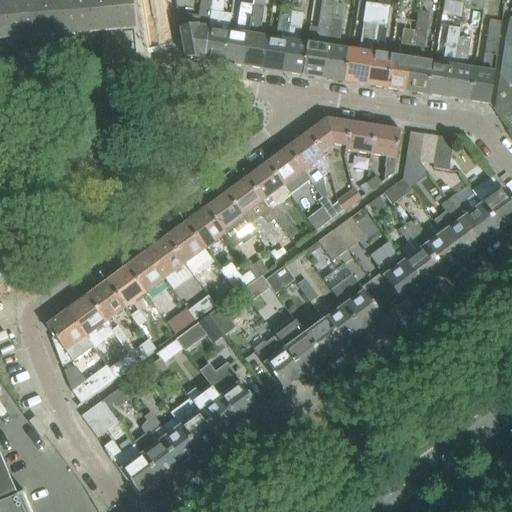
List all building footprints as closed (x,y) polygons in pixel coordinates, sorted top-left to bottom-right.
[(12,36),(21,35),(18,0),(0,0),(0,39),(12,38),(12,36)] [(67,31),(78,30),(75,0),(18,0),(21,35),(34,34),(34,37),(67,34),(67,31)] [(75,0),(78,30),(89,29),(89,32),(122,29),(122,27),(132,26),(132,29),(134,28),(131,0),(75,0)] [(203,60),(212,0),(208,0),(200,0),(198,17),(178,13),(177,14),(185,57),(203,60)] [(211,0),(212,0),(203,60),(222,63),(227,31),(232,0),(211,0)] [(240,0),(236,33),(227,31),(222,63),(242,66),(253,0),(240,0)] [(253,0),(242,66),(261,69),(267,38),(259,37),(264,0),(253,0)] [(322,0),(315,45),(307,44),(301,75),(303,76),(306,76),(314,78),(321,79),(334,4),(334,0),(322,0)] [(341,82),(344,82),(349,51),(347,51),(347,50),(338,49),(345,6),(334,4),(321,79),(339,81),(341,82)] [(365,85),(378,6),(367,4),(363,25),(359,53),(350,51),(349,51),(344,82),(365,85)] [(365,85),(385,89),(390,58),(382,57),(389,8),(378,6),(365,85)] [(281,72),(292,13),(280,11),(276,39),(267,38),(261,69),(281,72)] [(417,11),(414,33),(404,92),(427,95),(432,64),(430,64),(421,63),(429,13),(417,11)] [(303,14),(292,13),(281,72),(301,75),(307,44),(298,43),(303,14)] [(482,72),(473,71),(468,101),(489,105),(502,22),(490,20),(486,44),(482,72)] [(434,65),(432,64),(427,95),(448,98),(458,38),(460,29),(448,27),(446,38),(442,66),(434,65)] [(385,89),(404,92),(414,33),(403,31),(398,59),(390,58),(385,89)] [(458,38),(448,98),(468,101),(473,71),(465,70),(470,40),(458,38)] [(505,42),(502,62),(509,72),(511,69),(511,51),(510,48),(509,48),(505,42)] [(494,108),(493,109),(501,121),(511,112),(511,92),(500,76),(494,108)] [(326,120),(306,134),(323,156),(324,155),(321,152),(332,144),(345,146),(349,123),(326,120)] [(370,155),(374,127),(349,123),(345,146),(346,146),(345,151),(370,155)] [(393,174),(400,131),(374,127),(370,155),(385,157),(383,167),(384,167),(382,182),(383,183),(393,174)] [(406,158),(420,160),(424,135),(410,133),(406,158)] [(323,156),(306,134),(304,136),(297,141),(289,147),(287,148),(286,149),(310,181),(313,184),(329,172),(328,166),(327,161),(324,156),(323,157),(323,156)] [(437,137),(424,135),(420,160),(420,163),(433,165),(437,137)] [(453,140),(437,137),(433,165),(433,168),(449,171),(453,140)] [(267,164),(266,164),(290,196),(310,181),(286,149),(286,150),(282,152),(278,155),(267,164)] [(429,176),(420,163),(420,160),(406,158),(423,181),(429,176)] [(290,196),(266,164),(255,172),(250,176),(248,177),(246,179),(264,204),(269,211),(275,219),(290,240),(298,234),(277,206),(290,196)] [(322,177),(313,184),(316,188),(315,189),(322,198),(325,197),(326,196),(327,195),(322,177)] [(367,184),(373,191),(382,183),(377,177),(367,184)] [(474,195),(500,231),(511,221),(511,203),(492,177),(472,192),(474,195)] [(264,204),(246,179),(225,194),(249,226),(261,216),(269,211),(264,204)] [(403,180),(390,189),(399,201),(412,192),(410,190),(403,180)] [(355,189),(347,195),(355,204),(362,199),(355,189)] [(205,209),(224,234),(234,249),(242,243),(237,236),(250,227),(249,226),(225,194),(205,209)] [(344,212),(355,204),(347,195),(337,202),(344,212)] [(448,201),(481,245),(500,231),(474,195),(462,203),(456,195),(448,201)] [(322,198),(318,202),(323,209),(332,222),(340,215),(333,206),(326,196),(325,197),(322,198)] [(379,197),(368,206),(374,214),(385,206),(379,197)] [(445,213),(433,221),(442,233),(461,259),(481,245),(448,201),(440,207),(445,213)] [(224,234),(205,209),(185,224),(203,249),(224,234)] [(317,233),(332,222),(323,209),(308,220),(317,233)] [(267,225),(275,219),(269,211),(261,216),(267,225)] [(365,238),(350,219),(334,231),(348,250),(365,238)] [(414,219),(406,225),(409,229),(417,240),(423,248),(442,273),(461,259),(442,233),(432,241),(426,232),(424,233),(414,219)] [(184,264),(203,249),(185,224),(174,232),(173,233),(165,239),(184,264)] [(417,240),(409,229),(402,235),(408,243),(409,245),(417,240)] [(334,231),(318,243),(332,262),(348,250),(334,231)] [(164,279),(184,264),(165,239),(145,253),(164,279)] [(404,262),(423,287),(442,273),(423,248),(404,262)] [(164,279),(145,253),(125,268),(144,293),(164,279)] [(380,269),(378,270),(402,303),(423,287),(404,262),(399,255),(380,269)] [(249,270),(257,280),(261,277),(268,271),(259,259),(247,267),(249,270)] [(198,267),(190,272),(193,276),(198,283),(206,277),(198,267)] [(144,293),(125,268),(124,269),(115,276),(106,282),(124,308),(144,293)] [(284,268),(265,282),(270,289),(275,296),(295,281),(284,268)] [(242,290),(257,280),(249,270),(241,276),(229,285),(237,294),(242,290)] [(332,291),(343,306),(362,332),(383,317),(353,276),(332,291)] [(270,289),(265,282),(261,277),(257,280),(242,290),(251,303),(270,289)] [(306,279),(298,285),(306,296),(311,303),(312,304),(320,298),(306,279)] [(124,308),(106,282),(86,297),(104,323),(124,308)] [(185,282),(174,289),(183,301),(193,294),(185,282)] [(114,336),(111,332),(104,323),(86,297),(66,312),(93,348),(95,350),(114,336)] [(207,297),(193,307),(201,317),(215,307),(207,297)] [(324,320),(343,346),(362,332),(343,306),(324,320)] [(187,308),(166,323),(175,336),(196,321),(188,311),(187,308)] [(211,315),(226,336),(235,329),(220,308),(211,315)] [(138,310),(130,316),(138,326),(146,320),(138,310)] [(66,312),(46,327),(54,337),(52,339),(62,368),(63,367),(63,366),(71,360),(73,363),(93,348),(66,312)] [(343,346),(324,320),(318,312),(299,327),(324,361),(343,346)] [(213,345),(226,336),(211,315),(198,324),(213,345)] [(276,336),(304,375),(324,361),(299,327),(298,326),(295,322),(276,336)] [(283,390),(304,375),(276,336),(264,345),(263,343),(253,350),(283,390)] [(136,365),(156,350),(149,340),(129,355),(136,365)] [(161,359),(164,364),(174,357),(167,347),(157,354),(161,359)] [(129,355),(116,365),(123,374),(136,365),(129,355)] [(161,359),(141,373),(149,383),(168,369),(164,364),(161,359)] [(205,361),(197,368),(208,383),(238,424),(258,408),(236,378),(224,362),(212,370),(205,361)] [(78,407),(116,379),(109,369),(107,366),(72,392),(81,404),(77,407),(78,407)] [(193,385),(185,392),(190,399),(218,438),(219,438),(238,424),(208,383),(198,391),(193,385)] [(121,388),(107,398),(112,404),(115,408),(119,408),(130,400),(121,388)] [(0,390),(0,511),(29,511),(22,495),(25,493),(25,492),(17,495),(0,456),(0,392),(1,392),(0,390)] [(180,426),(199,452),(217,439),(218,438),(190,399),(171,413),(180,426)] [(118,422),(107,408),(102,401),(81,417),(97,438),(118,422)] [(29,422),(40,437),(47,432),(35,417),(29,422)] [(154,418),(148,422),(180,466),(199,452),(180,426),(167,436),(154,418)] [(134,444),(161,480),(180,466),(148,422),(141,427),(140,429),(145,435),(134,443),(134,444)] [(111,442),(104,447),(112,458),(113,460),(119,468),(120,469),(123,473),(124,475),(132,486),(133,487),(140,496),(145,492),(147,490),(161,480),(134,444),(120,455),(111,442)]
